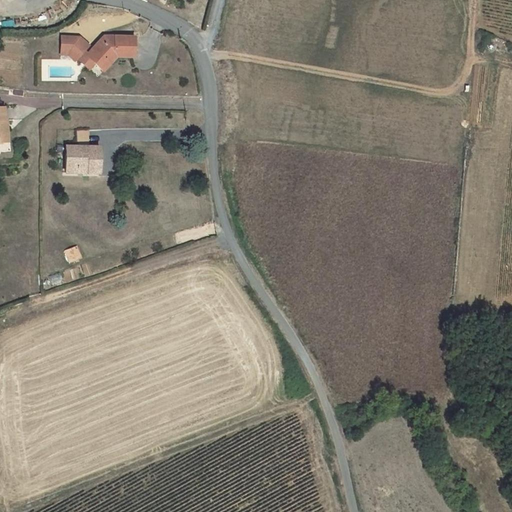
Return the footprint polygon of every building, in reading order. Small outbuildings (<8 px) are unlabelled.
[(62,49),(69,56),(72,53),(77,58),(84,51),(88,46),(79,38),(61,37),(62,49)] [(88,54),(86,56),(93,64),(96,66),(104,58),(110,64),(116,57),(133,58),(134,38),(109,37),(105,41),(102,38),(88,54)] [(88,54),(84,51),(77,58),(76,59),(88,70),(93,64),(86,56),(88,54)] [(72,53),(69,56),(74,61),(76,59),(77,58),(72,53)] [(104,58),(96,66),(102,72),(110,64),(104,58)] [(89,130),(76,131),(76,143),(89,143),(89,130)] [(99,148),(66,147),(65,173),(98,174),(99,148)] [(76,247),(65,252),(70,263),(81,259),(76,247)]
